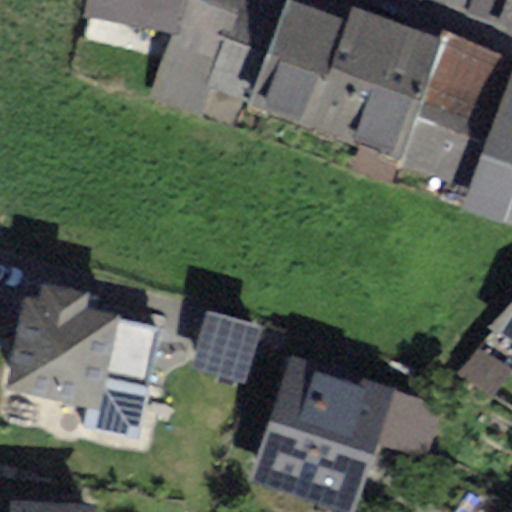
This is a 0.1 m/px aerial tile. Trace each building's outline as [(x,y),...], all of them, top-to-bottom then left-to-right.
[(178,36),(186,0),(87,0),(84,16),(178,36)] [(186,0),(178,36),(158,89),(199,104),(207,78),(253,92),(284,0),(186,0)] [(311,110),(347,14),(310,0),(284,0),(253,92),(311,110)] [(409,144),(443,30),(358,0),(354,0),(347,14),(311,110),(409,144)] [(498,15),(503,0),(466,0),(466,1),(498,15)] [(511,20),(511,0),(503,0),(498,15),(511,20)] [(470,176),(511,64),(443,30),(409,144),(408,154),(470,176)] [(511,64),(470,176),(464,192),(511,208),(511,64)] [(25,283),(5,375),(98,395),(118,305),(87,298),(90,281),(41,270),(38,285),(25,283)] [(511,299),(492,331),(511,343),(511,299)] [(262,318),(206,303),(190,364),(246,379),(262,318)] [(346,511),(389,396),(288,360),(245,479),(338,511),(346,511)] [(89,511),(89,506),(4,502),(3,511),(89,511)]
